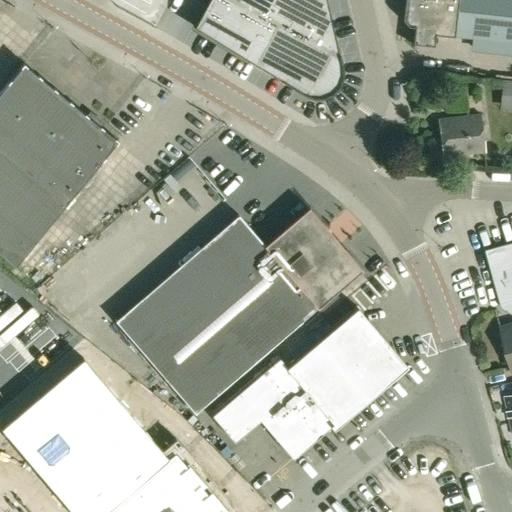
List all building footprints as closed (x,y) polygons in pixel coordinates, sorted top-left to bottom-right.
[(203,8),(194,27),(246,59),(245,61),(246,62),(248,59),(283,81),(283,82),(304,95),(310,97),(314,98),(320,98),(324,97),(330,94),(333,92),(338,88),(340,84),(342,78),(343,74),(342,68),(342,64),(326,0),(208,0),(204,7),(202,5),(201,7),(203,8)] [(432,46),(433,34),(491,40),(511,42),(511,0),(402,0),(400,19),(406,26),(412,27),(411,44),(432,46)] [(0,254),(16,267),(117,142),(23,65),(0,94),(0,254)] [(511,108),(511,83),(504,83),(501,107),(511,108)] [(443,157),(485,152),(480,115),(438,119),(443,157)] [(318,308),(362,270),(308,208),(265,245),(238,215),(116,321),(196,414),(318,308)] [(511,243),(486,250),(502,308),(511,313),(511,243)] [(383,386),(380,383),(401,365),(356,313),(360,310),(357,307),(287,366),(279,357),(211,415),(234,441),(260,420),(292,458),(330,426),(333,429),(383,386)] [(511,366),(511,330),(503,333),(511,366)] [(219,511),(224,509),(211,492),(208,494),(200,484),(203,482),(189,466),(176,450),(169,456),(87,354),(3,422),(75,511),(219,511)]
